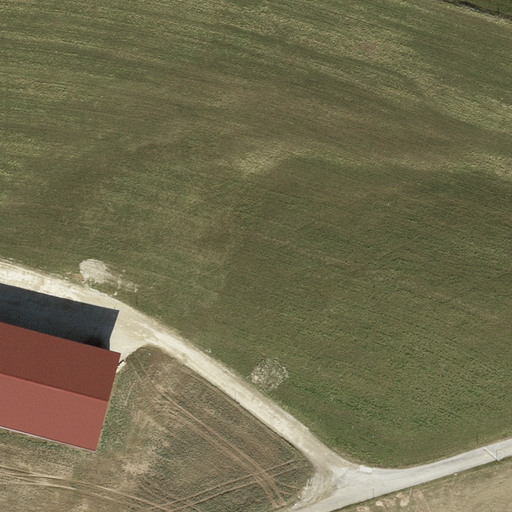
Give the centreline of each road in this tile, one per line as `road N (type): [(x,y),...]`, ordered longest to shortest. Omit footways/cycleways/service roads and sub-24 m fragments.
road 1 (track): [(0,275),(83,294),(178,347),(377,491)]
road 2 (track): [(511,450),(377,491)]
